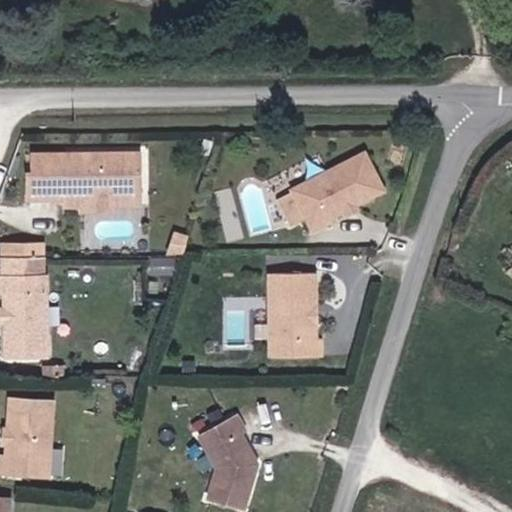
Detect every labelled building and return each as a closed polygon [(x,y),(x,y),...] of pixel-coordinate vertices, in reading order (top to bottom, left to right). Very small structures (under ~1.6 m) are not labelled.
[(125,191),(124,149),(14,151),(14,172),(9,171),(10,198),(64,197),(64,193),(125,191)] [(327,223),(387,193),(367,155),(294,192),(316,233),(329,227),(327,223)] [(46,351),(44,268),(0,268),(0,283),(2,284),(4,352),(46,351)] [(318,331),(314,326),(313,317),(318,312),(317,279),(271,281),(274,364),(325,362),(325,345),(319,345),(318,331)] [(55,475),(55,400),(11,400),(11,432),(15,436),(16,441),(11,445),(11,459),(5,458),(5,476),(55,475)] [(229,493),(237,447),(235,442),(230,441),(226,437),(227,432),(218,418),(222,414),(212,401),(177,425),(198,455),(192,486),(229,493)]
